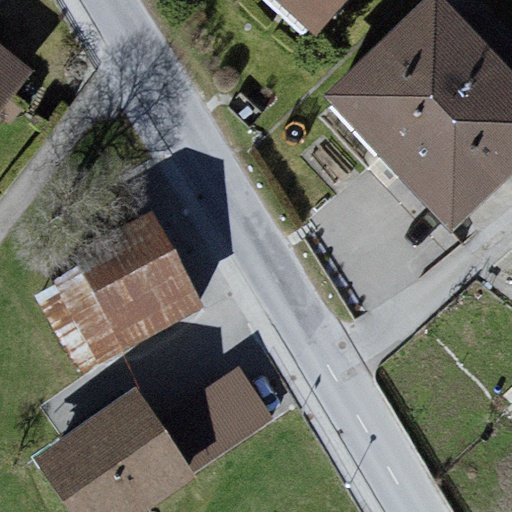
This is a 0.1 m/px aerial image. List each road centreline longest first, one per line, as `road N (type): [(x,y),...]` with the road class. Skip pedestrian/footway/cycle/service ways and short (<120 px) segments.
road 1 (residential): [(429,511),(341,356),(114,0)]
road 2 (motorway): [(511,167),(0,279)]
road 3 (motorway): [(0,504),(75,496),(511,397)]
